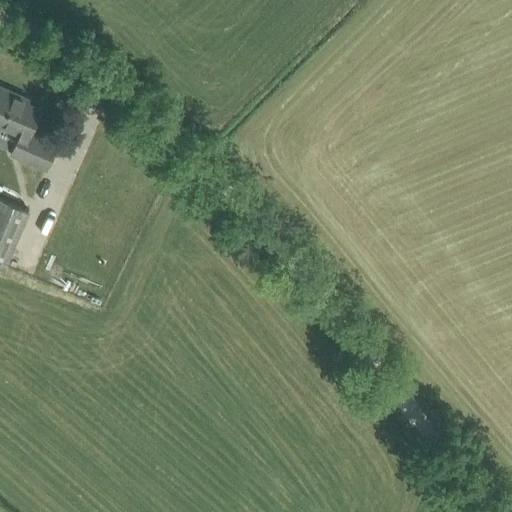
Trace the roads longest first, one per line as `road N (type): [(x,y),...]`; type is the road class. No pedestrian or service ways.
road 1 (track): [(238,200),(493,511)]
road 2 (unclassified): [(0,18),(85,56),(238,200)]
